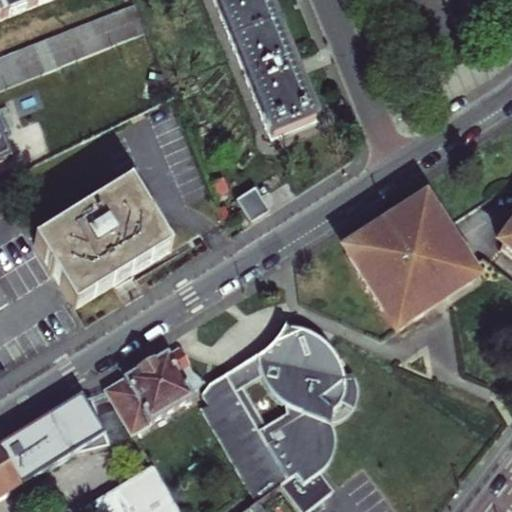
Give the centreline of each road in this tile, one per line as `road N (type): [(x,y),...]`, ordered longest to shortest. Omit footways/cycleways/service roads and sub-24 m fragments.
road 1 (residential): [(0,414),(394,166)]
road 2 (residential): [(326,0),(394,166)]
road 3 (residential): [(394,166),(511,89)]
